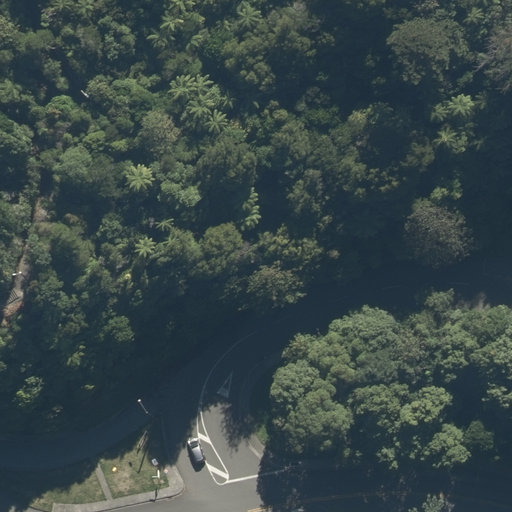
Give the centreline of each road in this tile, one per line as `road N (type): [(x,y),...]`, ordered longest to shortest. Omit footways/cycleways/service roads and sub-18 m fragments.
road 1 (tertiary): [(217,362),(263,328),(375,290),(456,284),(511,291)]
road 2 (tertiary): [(0,454),(84,445),(217,362)]
road 3 (tertiary): [(511,511),(405,496),(285,511)]
road 4 (tertiary): [(234,511),(200,428),(202,391),(217,362)]
